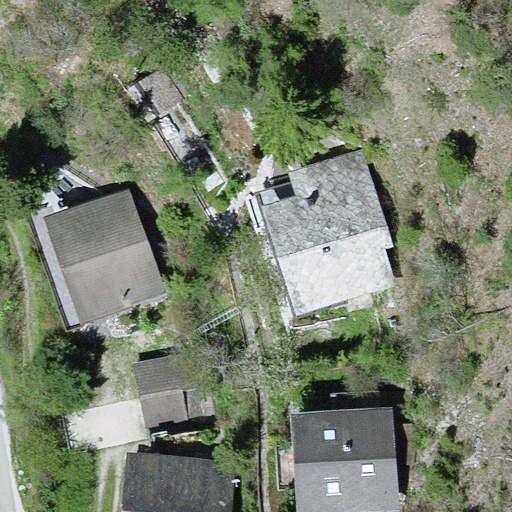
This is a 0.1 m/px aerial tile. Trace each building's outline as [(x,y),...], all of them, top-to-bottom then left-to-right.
[(269,212),(298,309),(393,280),(353,151),(288,171),(298,203),(269,212)] [(45,224),(88,319),(161,286),(117,191),(45,224)] [(184,353),(137,358),(144,420),(191,415),(184,353)] [(390,511),(384,418),(296,424),(301,511),(390,511)] [(142,457),(135,511),(222,511),(227,467),(142,457)]
